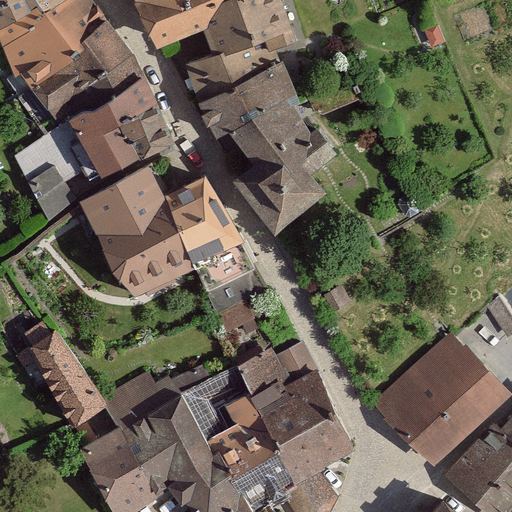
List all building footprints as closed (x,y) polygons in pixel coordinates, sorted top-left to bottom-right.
[(20,0),(23,9),(0,21),(0,31),(5,42),(40,21),(38,14),(60,0),(20,0)] [(0,0),(0,21),(23,9),(20,0),(0,0)] [(102,18),(88,0),(60,0),(38,14),(40,21),(5,42),(17,70),(6,77),(19,95),(44,77),(102,18)] [(142,0),(168,48),(200,35),(209,54),(189,64),(207,103),(226,138),(237,134),(258,164),(244,179),(289,235),(341,196),(337,189),(359,170),(339,139),(304,106),(310,100),(285,58),(308,48),(288,0),(142,0)] [(127,51),(102,18),(44,77),(19,95),(39,125),(66,107),(60,98),(127,51)] [(140,75),(127,51),(60,98),(66,107),(72,115),(80,109),(89,107),(140,75)] [(154,102),(140,75),(89,107),(80,109),(72,115),(15,155),(49,220),(75,197),(64,180),(84,167),(89,178),(137,154),(118,119),(154,102)] [(169,139),(154,102),(118,119),(137,154),(169,139)] [(205,178),(165,196),(150,167),(82,205),(112,270),(131,290),(194,261),(205,290),(256,266),(243,241),(205,178)] [(256,266),(205,290),(225,333),(244,324),(249,333),(258,329),(245,301),(267,291),(256,266)] [(342,286),(325,295),(333,311),(350,302),(342,286)] [(511,308),(505,294),(493,299),(508,332),(511,330),(511,308)] [(104,407),(54,334),(32,346),(75,426),(104,407)] [(508,396),(454,338),(381,404),(435,462),(508,396)] [(331,511),(340,491),(327,472),(365,447),(303,340),(142,421),(148,434),(137,437),(124,426),(89,447),(123,511),(142,511),(179,489),(200,511),(331,511)] [(511,420),(459,476),(497,511),(503,511),(511,503),(511,420)]
